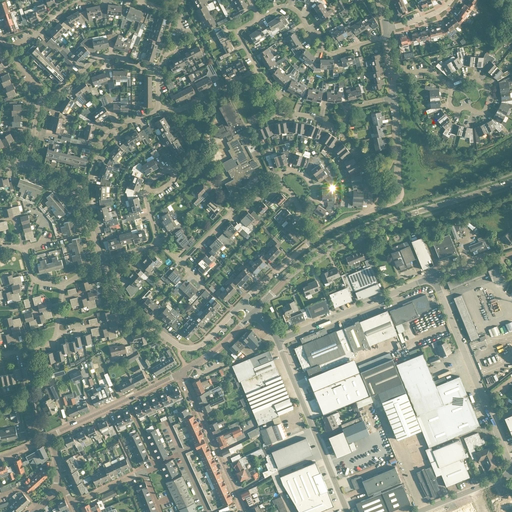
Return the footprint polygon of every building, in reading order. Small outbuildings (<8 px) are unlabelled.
[(209,11),(214,8),(211,3),(213,2),(213,1),(208,4),(205,0),(191,0),(197,10),(195,11),(203,27),(208,25),(209,28),(214,25),(216,24),(209,11)] [(315,0),(315,1),(317,5),(314,7),(318,13),(325,9),(323,5),(325,4),(322,0),(315,0)] [(395,0),(397,2),(394,3),(396,9),(405,5),(402,0),(395,0)] [(419,0),(416,2),(418,7),(421,6),(423,9),(428,7),(424,0),(419,0)] [(468,0),(470,1),(469,4),(476,9),(482,2),(479,0),(478,0),(468,0)] [(8,6),(6,1),(0,2),(0,6),(1,9),(12,5),(8,6)] [(244,1),(236,5),(239,11),(247,6),(244,1)] [(34,7),(35,11),(36,13),(39,12),(39,14),(44,12),(44,11),(46,10),(45,5),(44,3),(43,3),(36,5),(33,6),(34,7)] [(464,4),(461,9),(468,14),(471,16),(476,9),(469,4),(467,6),(464,4)] [(0,13),(0,15),(10,12),(13,11),(14,11),(12,5),(1,9),(2,11),(1,13),(0,13)] [(108,7),(104,7),(105,17),(113,18),(114,15),(115,5),(108,5),(108,7)] [(115,5),(114,15),(119,15),(119,18),(123,19),(124,15),(124,14),(125,9),(121,8),(121,6),(115,5)] [(405,5),(396,9),(398,14),(401,12),(403,15),(408,12),(405,5)] [(99,6),(93,7),(94,15),(98,15),(99,18),(105,17),(104,7),(100,7),(99,6)] [(83,11),(86,20),(86,21),(92,20),(91,16),(94,15),(93,7),(87,8),(87,10),(83,11)] [(124,15),(123,19),(120,27),(124,28),(126,19),(132,21),(133,19),(137,10),(130,7),(127,16),(124,15)] [(325,9),(318,13),(321,19),(326,16),(328,19),(334,15),(331,9),(326,11),(325,9)] [(460,15),(458,18),(465,24),(469,18),(467,17),(468,14),(461,9),(457,13),(460,15)] [(137,10),(133,19),(139,21),(135,32),(138,33),(142,23),(145,17),(142,16),(143,13),(137,10)] [(10,12),(0,15),(1,18),(3,17),(4,18),(5,20),(12,18),(15,17),(13,11),(10,12)] [(25,14),(26,17),(27,21),(30,20),(31,22),(36,20),(35,19),(38,18),(36,13),(35,11),(28,13),(25,14)] [(78,11),(72,14),(76,22),(78,25),(81,23),(86,20),(83,11),(79,13),(78,11)] [(67,19),(64,22),(70,30),(75,27),(73,24),(76,22),(72,14),(67,17),(67,19)] [(156,22),(165,25),(167,19),(161,17),(162,16),(159,15),(157,20),(155,19),(154,21),(156,22)] [(273,20),(279,30),(285,26),(284,25),(288,23),(283,15),(280,16),(281,17),(279,18),(278,16),(273,20)] [(3,25),(4,27),(17,23),(16,20),(17,19),(16,16),(15,17),(12,18),(5,20),(6,23),(5,24),(3,25)] [(227,17),(217,22),(219,26),(229,21),(227,17)] [(366,17),(364,19),(370,30),(373,28),(373,29),(378,26),(373,17),(368,20),(366,17)] [(454,17),(449,20),(455,28),(458,26),(459,28),(465,24),(458,18),(456,20),(454,17)] [(356,21),(355,22),(361,32),(366,29),(368,32),(370,30),(364,19),(361,20),(356,22),(356,21)] [(269,27),(266,29),(269,34),(271,33),(272,34),(274,33),(279,30),(273,20),(267,23),(269,27)] [(447,27),(444,29),(447,34),(449,38),(458,31),(455,28),(449,20),(445,24),(447,27)] [(59,23),(54,28),(61,34),(64,31),(66,34),(67,32),(70,30),(64,22),(61,25),(59,23)] [(156,22),(155,28),(163,30),(165,25),(156,22)] [(349,23),(346,25),(353,36),(355,34),(356,35),(361,32),(355,22),(354,22),(355,24),(351,26),(349,23)] [(17,23),(4,27),(5,29),(6,28),(8,29),(9,32),(12,31),(13,33),(21,30),(20,28),(19,28),(17,23)] [(339,29),(338,29),(343,38),(348,35),(350,38),(353,36),(346,25),(344,26),(339,29)] [(440,26),(434,28),(437,37),(439,36),(440,38),(441,39),(443,38),(444,37),(443,36),(447,35),(447,34),(444,29),(441,30),(440,26)] [(61,34),(54,28),(50,32),(53,35),(52,36),(55,39),(55,38),(57,39),(61,34)] [(155,28),(153,33),(162,36),(163,30),(155,28)] [(260,28),(255,31),(259,39),(265,35),(266,36),(269,34),(266,29),(262,31),(260,28)] [(426,30),(428,39),(434,38),(434,37),(437,37),(434,28),(429,29),(430,33),(427,33),(426,30)] [(333,32),(332,29),(329,31),(335,42),(338,40),(338,41),(343,38),(338,29),(338,30),(333,32)] [(223,47),(231,43),(232,43),(229,38),(229,39),(227,35),(225,36),(222,30),(216,33),(221,43),(222,43),(224,46),(223,47)] [(419,35),(418,36),(419,42),(420,45),(422,45),(421,44),(423,43),(422,40),(426,39),(426,40),(428,39),(426,30),(420,31),(420,33),(419,33),(419,34),(419,35)] [(259,39),(255,31),(249,35),(251,38),(250,39),(253,43),(254,42),(256,44),(261,41),(259,39)] [(288,31),(284,34),(283,34),(285,38),(286,37),(290,43),(297,38),(294,33),(290,35),(288,31)] [(81,49),(79,52),(85,58),(90,53),(85,48),(86,47),(88,48),(90,46),(86,39),(87,39),(83,32),(81,34),(84,39),(80,44),(81,44),(79,47),(81,49)] [(112,34),(112,39),(117,41),(114,46),(120,49),(123,42),(120,41),(122,36),(112,32),(112,34)] [(123,42),(120,49),(127,52),(129,46),(132,47),(134,43),(135,42),(134,42),(138,33),(135,32),(134,32),(131,40),(128,39),(127,43),(123,42)] [(412,37),(409,38),(411,44),(414,43),(413,42),(417,42),(419,42),(418,36),(417,32),(411,34),(412,37)] [(162,36),(153,33),(151,39),(160,41),(162,36)] [(99,37),(100,39),(101,48),(109,46),(108,42),(111,42),(112,39),(112,34),(106,35),(99,37)] [(405,35),(399,36),(402,46),(404,45),(407,44),(411,44),(409,38),(406,38),(405,35)] [(51,38),(49,41),(53,45),(56,47),(55,48),(58,51),(59,50),(60,51),(59,51),(60,52),(62,50),(55,43),(56,43),(51,38)] [(92,38),(87,39),(86,39),(90,46),(94,45),(95,49),(101,48),(100,39),(93,41),(92,38)] [(297,38),(290,43),(293,48),(292,49),(295,54),(300,49),(297,46),(301,44),(297,38)] [(149,43),(147,48),(156,51),(158,45),(155,44),(156,41),(149,39),(148,42),(149,43)] [(59,40),(56,43),(55,43),(62,50),(66,47),(59,40)] [(231,43),(223,47),(226,53),(222,55),(224,58),(230,55),(229,52),(234,49),(231,43)] [(29,55),(29,56),(30,54),(35,58),(33,60),(34,60),(41,52),(36,47),(38,46),(37,46),(29,55)] [(199,46),(194,49),(199,59),(202,57),(201,54),(202,53),(199,46)] [(266,49),(260,53),(261,53),(261,52),(263,55),(262,55),(261,56),(263,59),(262,60),(263,60),(264,62),(264,63),(274,57),(272,54),(271,55),(269,51),(273,49),(272,46),(266,49)] [(66,47),(62,50),(69,57),(69,56),(68,55),(71,52),(66,47)] [(147,48),(146,53),(154,56),(156,51),(147,48)] [(450,62),(454,70),(460,67),(460,66),(463,65),(460,51),(459,48),(457,48),(458,52),(457,52),(458,57),(455,59),(454,57),(453,56),(448,59),(450,62)] [(191,49),(188,50),(193,58),(195,57),(196,59),(197,59),(198,59),(199,59),(194,49),(191,50),(191,49)] [(300,49),(295,54),(299,57),(300,56),(305,60),(310,54),(305,49),(303,52),(300,49)] [(62,50),(60,52),(65,57),(72,63),(67,59),(69,57),(62,50)] [(464,51),(460,51),(463,65),(466,65),(473,66),(474,57),(465,56),(464,51)] [(41,52),(34,60),(38,65),(46,57),(41,52)] [(71,54),(76,59),(80,63),(85,58),(79,52),(76,54),(74,52),(71,54)] [(141,58),(142,58),(141,62),(149,64),(150,61),(153,61),(154,56),(146,53),(143,53),(141,58)] [(474,57),(473,66),(480,67),(480,66),(483,67),(488,54),(486,53),(485,53),(483,58),(474,57)] [(185,54),(180,56),(185,65),(185,64),(186,65),(187,64),(188,65),(190,64),(185,54)] [(310,54),(305,60),(309,64),(308,66),(313,70),(316,64),(313,61),(315,58),(310,54)] [(367,61),(368,66),(371,65),(372,66),(379,64),(378,61),(381,60),(380,54),(372,56),(373,59),(367,61)] [(488,54),(483,67),(486,68),(485,69),(490,74),(497,67),(490,60),(492,56),(488,54)] [(353,55),(347,57),(349,65),(355,63),(357,68),(361,66),(360,63),(358,57),(354,58),(353,55)] [(180,56),(176,59),(181,70),(182,69),(180,67),(185,65),(180,56)] [(46,57),(38,65),(43,70),(51,62),(46,57)] [(72,63),(65,57),(63,59),(68,64),(73,69),(70,66),(72,63)] [(274,57),(264,63),(265,66),(266,65),(268,68),(270,67),(271,70),(271,71),(279,64),(282,61),(285,59),(284,57),(281,59),(275,62),(274,60),(275,59),(274,57)] [(338,63),(337,63),(339,73),(341,73),(342,72),(343,71),(343,70),(344,70),(344,69),(344,68),(343,67),(349,65),(347,57),(341,58),(342,62),(338,63)] [(171,66),(173,70),(175,73),(177,72),(181,70),(176,59),(172,61),(173,64),(171,66)] [(316,64),(313,70),(321,70),(321,68),(327,68),(327,60),(320,60),(320,64),(316,64)] [(333,60),(327,60),(327,68),(333,68),(333,73),(339,73),(337,63),(333,64),(333,60)] [(236,63),(231,65),(236,75),(235,72),(238,71),(237,70),(239,70),(240,72),(246,69),(241,61),(236,64),(236,63)] [(51,62),(43,70),(45,68),(49,73),(48,74),(56,66),(51,62)] [(442,66),(438,63),(435,66),(446,75),(448,73),(449,74),(454,70),(450,62),(442,66)] [(68,64),(65,66),(71,72),(73,69),(68,64)] [(279,64),(271,71),(273,73),(272,75),(274,77),(274,78),(276,80),(282,73),(284,71),(280,67),(281,66),(279,64)] [(379,64),(372,66),(373,71),(368,73),(369,78),(373,78),(380,76),(379,73),(383,72),(381,67),(380,67),(379,64)] [(56,66),(48,74),(53,79),(62,70),(57,65),(56,66)] [(228,67),(225,68),(221,71),(224,78),(228,76),(227,76),(229,75),(230,78),(236,75),(231,65),(231,66),(228,68),(228,67)] [(203,77),(204,79),(208,88),(211,86),(211,85),(213,84),(212,82),(219,79),(213,67),(208,69),(209,70),(207,73),(207,74),(205,75),(203,77)] [(497,67),(490,74),(495,78),(496,78),(497,81),(502,78),(509,73),(510,75),(511,73),(511,69),(508,71),(508,70),(503,73),(497,67)] [(62,70),(53,79),(54,78),(59,82),(58,84),(62,79),(65,82),(70,77),(69,77),(66,75),(67,75),(67,74),(65,76),(62,74),(64,72),(63,71),(64,70),(63,69),(62,70)] [(127,71),(120,71),(120,79),(127,79),(127,86),(130,86),(130,74),(127,74),(127,71)] [(2,82),(10,78),(8,73),(1,76),(3,81),(2,82)] [(105,73),(98,75),(100,82),(107,80),(105,73)] [(282,73),(276,80),(279,82),(282,84),(288,77),(286,75),(285,76),(282,73)] [(499,85),(500,92),(509,91),(508,82),(511,79),(511,78),(511,77),(511,73),(510,75),(511,76),(498,82),(500,85),(499,85)] [(94,85),(96,84),(97,87),(102,86),(100,82),(98,75),(91,77),(94,85)] [(375,84),(369,86),(371,91),(381,88),(380,85),(384,84),(382,79),(381,80),(380,76),(373,78),(375,84)] [(201,78),(198,79),(203,89),(204,89),(204,90),(208,88),(204,79),(203,77),(201,78)] [(10,78),(2,82),(3,85),(0,86),(0,87),(1,89),(2,88),(13,83),(11,83),(9,79),(11,78),(10,78)] [(198,79),(195,81),(194,82),(199,91),(203,89),(198,79)] [(292,81),(290,85),(287,89),(290,91),(290,92),(293,93),(299,82),(295,80),(294,82),(292,81)] [(84,81),(78,86),(83,92),(86,90),(88,92),(90,91),(93,95),(95,94),(92,88),(90,89),(89,88),(84,81)] [(299,82),(293,93),(296,95),(296,94),(300,96),(302,90),(305,92),(306,88),(301,86),(302,84),(299,82)] [(13,83),(2,88),(3,90),(6,88),(7,91),(6,92),(14,89),(15,88),(13,83)] [(356,89),(353,90),(356,98),(359,97),(358,96),(362,95),(361,93),(364,92),(362,83),(358,84),(359,86),(356,87),(356,89)] [(189,84),(185,86),(191,97),(194,96),(193,94),(195,93),(190,84),(189,84)] [(429,90),(430,100),(439,99),(439,92),(438,92),(439,89),(434,87),(425,85),(424,89),(429,90)] [(86,102),(80,94),(83,92),(78,86),(73,90),(77,96),(75,99),(77,100),(82,105),(83,105),(86,102)] [(184,90),(182,91),(186,98),(189,96),(189,98),(191,97),(185,86),(183,87),(184,90)] [(317,101),(320,102),(322,92),(321,91),(321,88),(319,88),(318,92),(315,91),(313,101),(316,102),(317,101)] [(14,89),(6,92),(8,97),(16,94),(14,89)] [(313,101),(315,91),(309,89),(306,98),(310,99),(310,100),(313,101)] [(346,90),(347,95),(349,99),(352,98),(352,99),(356,98),(353,90),(350,91),(350,89),(346,90)] [(178,93),(177,93),(182,102),(184,101),(183,99),(186,98),(182,91),(178,93)] [(509,91),(500,92),(501,99),(502,99),(501,102),(511,103),(511,100),(509,91)] [(105,94),(104,94),(108,106),(113,104),(114,112),(121,111),(120,104),(121,104),(121,102),(114,102),(112,97),(111,97),(109,93),(105,94)] [(177,93),(173,95),(173,94),(170,96),(173,101),(173,100),(174,101),(175,100),(177,104),(182,102),(177,93)] [(120,104),(121,111),(128,111),(128,108),(131,108),(131,95),(128,96),(128,101),(121,101),(121,102),(121,104),(120,104)] [(77,100),(75,99),(73,101),(67,97),(63,103),(70,107),(73,108),(76,103),(80,107),(82,105),(77,100)] [(425,114),(427,114),(440,109),(439,106),(440,106),(439,99),(430,100),(431,109),(426,110),(426,112),(424,112),(425,114)] [(230,101),(219,107),(224,116),(220,118),(227,131),(229,130),(232,136),(246,129),(241,119),(240,120),(230,101)] [(500,105),(497,111),(505,115),(509,107),(511,107),(511,103),(501,102),(501,105),(500,105)] [(70,107),(63,103),(59,109),(66,113),(70,107)] [(104,107),(98,111),(103,118),(109,113),(106,109),(104,107)] [(440,109),(427,114),(425,114),(424,115),(425,116),(426,117),(428,116),(428,117),(428,118),(429,118),(430,118),(432,117),(431,116),(433,115),(439,122),(446,116),(442,111),(441,111),(440,109)] [(98,111),(93,116),(98,122),(103,118),(98,111)] [(494,117),(492,119),(502,129),(506,134),(508,132),(504,128),(504,127),(501,123),(505,115),(497,111),(493,117),(494,117)] [(371,114),(372,119),(374,126),(380,124),(382,124),(381,120),(385,119),(384,115),(382,116),(381,112),(371,114)] [(52,116),(50,123),(61,126),(62,121),(65,122),(66,116),(60,113),(58,117),(52,116)] [(80,114),(79,116),(88,123),(90,120),(80,114)] [(152,118),(155,123),(155,122),(158,126),(156,127),(157,129),(159,128),(167,123),(164,117),(162,118),(160,115),(152,118)] [(446,116),(439,122),(445,129),(442,133),(443,134),(441,137),(444,139),(446,135),(453,124),(450,122),(451,121),(446,116)] [(489,121),(483,124),(487,132),(496,128),(499,132),(500,131),(505,136),(506,134),(502,129),(492,119),(490,122),(489,121)] [(10,126),(8,126),(8,129),(12,129),(13,129),(12,126),(16,126),(21,126),(20,121),(12,121),(10,121),(9,122),(10,126)] [(285,122),(280,123),(282,133),(289,132),(288,128),(286,128),(285,122)] [(293,122),(293,127),(293,128),(291,128),(290,132),(297,133),(299,123),(293,122)] [(61,126),(50,123),(49,129),(57,131),(56,135),(62,136),(71,138),(72,135),(65,133),(63,133),(64,130),(60,129),(61,126)] [(167,123),(159,128),(162,133),(168,129),(170,128),(167,123)] [(87,124),(86,131),(93,133),(95,126),(87,124)] [(257,149),(251,152),(247,146),(252,144),(248,137),(250,136),(246,129),(232,136),(229,130),(227,131),(227,132),(222,124),(212,129),(216,138),(219,136),(220,139),(226,136),(228,141),(227,142),(230,149),(228,150),(233,159),(227,163),(228,162),(228,164),(225,166),(228,170),(236,166),(246,185),(249,183),(248,181),(257,176),(254,169),(260,165),(257,159),(261,156),(257,149)] [(380,124),(374,126),(371,126),(374,138),(381,136),(384,136),(382,127),(380,128),(380,124)] [(446,135),(444,139),(446,140),(448,137),(449,137),(451,134),(455,135),(455,134),(460,135),(462,126),(456,124),(456,125),(453,124),(446,135)] [(474,128),(475,133),(476,142),(480,141),(479,136),(487,132),(483,124),(477,127),(477,128),(474,128)] [(311,125),(310,130),(309,131),(307,130),(306,134),(313,136),(316,127),(311,125)] [(267,126),(263,127),(267,137),(273,134),(272,130),(270,131),(267,126)] [(462,126),(460,135),(469,137),(469,142),(471,142),(471,144),(473,144),(473,142),(473,133),(472,128),(469,129),(469,128),(462,126)] [(267,137),(263,127),(258,129),(260,135),(258,136),(260,140),(264,138),(267,137)] [(316,127),(313,136),(319,139),(321,135),(319,134),(321,129),(316,127)] [(142,132),(148,143),(151,141),(147,135),(144,129),(141,131),(142,132)] [(168,129),(162,133),(160,134),(163,140),(172,135),(168,129)] [(78,136),(78,140),(84,141),(85,138),(92,140),(93,133),(86,131),(82,130),(81,134),(81,137),(78,136)] [(132,134),(131,135),(135,143),(141,139),(142,139),(145,144),(148,143),(142,132),(140,133),(138,134),(136,131),(135,130),(132,132),(132,134)] [(328,132),(325,136),(324,138),(323,136),(320,140),(326,144),(333,136),(328,132)] [(5,136),(6,137),(9,145),(10,144),(9,143),(14,140),(12,136),(10,133),(5,136)] [(1,135),(0,135),(0,137),(4,146),(5,147),(9,145),(6,137),(3,138),(1,135)] [(127,141),(123,144),(130,151),(131,152),(133,150),(132,145),(135,143),(131,135),(128,136),(125,138),(127,141)] [(172,135),(163,140),(166,145),(175,140),(172,135)] [(333,136),(326,144),(332,148),(335,145),(333,143),(337,138),(333,136)] [(381,136),(374,138),(372,138),(375,150),(385,148),(384,144),(386,143),(385,139),(382,140),(381,136)] [(175,140),(166,145),(167,145),(168,144),(172,150),(180,144),(177,139),(175,140)] [(117,144),(113,149),(121,156),(125,151),(127,153),(130,151),(123,144),(120,147),(117,144)] [(180,144),(172,150),(175,155),(178,154),(179,155),(181,154),(180,152),(184,150),(180,144)] [(336,146),(333,149),(338,154),(346,148),(342,144),(338,148),(336,146)] [(48,147),(45,159),(52,161),(55,149),(52,148),(52,150),(48,149),(48,147)] [(346,148),(338,154),(343,160),(346,157),(344,156),(349,152),(346,148)] [(55,149),(52,161),(58,163),(59,161),(61,152),(57,151),(57,149),(55,149)] [(112,157),(109,161),(118,165),(118,166),(120,163),(116,161),(121,156),(113,149),(109,154),(112,157)] [(276,154),(277,156),(280,165),(287,162),(285,158),(290,156),(290,149),(276,154)] [(296,152),(290,149),(290,156),(294,158),(293,162),(300,164),(302,156),(296,154),(296,152)] [(61,152),(59,161),(65,162),(67,154),(61,152)] [(67,154),(65,162),(72,164),(74,155),(74,153),(68,152),(67,154)] [(302,156),(300,164),(306,167),(308,162),(313,164),(316,158),(310,156),(303,154),(302,156)] [(74,155),(72,164),(71,166),(78,167),(78,165),(80,157),(74,155)] [(80,157),(78,165),(85,167),(84,169),(88,157),(81,155),(80,157)] [(270,156),(266,157),(268,163),(272,162),(273,167),(280,165),(277,156),(271,158),(270,156)] [(316,158),(313,164),(315,167),(311,170),(316,176),(326,168),(325,167),(324,168),(320,163),(316,158)] [(343,161),(346,168),(356,163),(353,158),(348,161),(347,159),(343,161)] [(153,159),(147,162),(152,171),(158,167),(156,164),(157,163),(156,160),(154,161),(153,159)] [(103,163),(101,169),(110,173),(112,169),(117,172),(119,166),(118,166),(118,165),(109,161),(107,165),(103,163)] [(137,169),(136,169),(141,173),(145,171),(147,174),(152,171),(147,162),(142,165),(141,163),(139,163),(133,166),(137,169)] [(356,163),(346,168),(350,174),(354,172),(353,170),(358,168),(356,163)] [(236,166),(228,170),(228,171),(231,178),(233,177),(234,179),(225,184),(229,191),(241,184),(243,187),(246,185),(236,166)] [(326,168),(316,176),(320,181),(324,178),(327,182),(333,180),(329,175),(330,173),(326,168)] [(102,177),(101,181),(110,184),(111,180),(108,179),(110,173),(101,169),(99,175),(102,177)] [(134,175),(131,181),(140,185),(143,179),(140,178),(141,173),(136,169),(136,171),(134,170),(132,175),(134,175)] [(350,175),(352,183),(362,180),(361,175),(355,176),(354,174),(350,175)] [(20,178),(18,183),(17,186),(20,187),(19,191),(22,192),(26,181),(20,178)] [(321,190),(321,194),(331,194),(334,194),(334,187),(333,187),(333,180),(327,182),(327,187),(322,187),(322,190),(321,190)] [(362,180),(352,183),(353,190),(357,189),(357,187),(363,186),(362,180)] [(26,181),(22,192),(24,193),(26,189),(29,190),(31,183),(26,181)] [(96,192),(106,193),(106,186),(110,187),(110,184),(101,181),(100,186),(96,185),(96,192)] [(127,193),(133,194),(135,190),(138,191),(140,185),(131,181),(129,187),(127,186),(125,192),(127,193)] [(31,183),(29,190),(32,191),(30,195),(33,196),(37,185),(31,183)] [(193,192),(197,195),(199,197),(197,200),(200,202),(201,201),(207,196),(204,193),(208,189),(202,183),(193,192)] [(37,185),(33,196),(36,197),(37,193),(40,194),(43,187),(37,185)] [(45,203),(47,205),(57,196),(56,194),(55,195),(52,192),(46,197),(49,200),(45,203)] [(106,193),(96,192),(96,198),(99,199),(100,203),(110,202),(112,202),(112,198),(106,199),(106,193)] [(133,194),(127,193),(127,194),(128,200),(130,206),(139,204),(138,197),(134,198),(133,194)] [(269,202),(271,204),(275,200),(280,205),(281,207),(284,204),(282,203),(286,199),(285,198),(286,197),(283,194),(282,195),(281,194),(278,197),(276,195),(269,202)] [(331,194),(321,194),(321,198),(322,198),(322,201),(327,201),(328,206),(334,208),(334,207),(334,201),(335,201),(335,194),(334,194),(331,194)] [(57,196),(47,205),(49,207),(52,204),(54,207),(60,202),(58,199),(59,198),(57,196)] [(212,197),(208,201),(205,204),(208,207),(210,209),(211,210),(216,216),(220,211),(223,208),(219,205),(220,205),(216,202),(212,197)] [(353,198),(353,200),(352,205),(357,206),(356,207),(362,208),(363,199),(353,198)] [(60,202),(54,207),(56,209),(53,212),(55,214),(65,205),(63,204),(62,204),(60,202)] [(97,209),(99,215),(108,212),(107,206),(110,205),(110,202),(100,203),(100,208),(97,209)] [(254,208),(256,210),(257,209),(262,214),(268,207),(263,203),(260,205),(258,203),(254,208)] [(125,215),(126,218),(133,217),(132,214),(138,212),(137,211),(141,210),(139,204),(130,206),(131,211),(129,212),(129,214),(125,215)] [(65,205),(55,214),(57,216),(60,213),(62,216),(68,211),(66,208),(67,207),(65,205)] [(334,208),(328,206),(325,209),(318,205),(314,211),(322,216),(326,210),(330,213),(334,208)] [(18,206),(11,208),(13,215),(21,213),(18,206)] [(161,222),(164,227),(174,221),(172,218),(173,217),(174,214),(172,210),(170,211),(167,207),(162,210),(164,215),(162,216),(164,220),(161,222)] [(3,210),(4,213),(5,218),(13,215),(11,208),(3,210)] [(281,210),(278,213),(274,217),(279,222),(283,218),(286,220),(292,214),(287,209),(284,212),(281,210)] [(247,211),(243,215),(252,223),(255,220),(256,220),(258,219),(259,220),(261,219),(253,211),(253,212),(251,215),(247,211)] [(108,212),(99,215),(100,221),(104,220),(106,224),(118,221),(116,217),(110,219),(110,218),(108,212)] [(28,215),(20,217),(22,225),(30,223),(28,215)] [(242,221),(239,225),(241,227),(243,228),(248,234),(251,231),(248,227),(249,226),(254,230),(256,228),(252,223),(243,215),(239,219),(242,221)] [(6,221),(0,222),(0,228),(0,231),(8,229),(6,221)] [(61,227),(61,230),(73,227),(74,226),(74,224),(72,224),(71,221),(64,223),(65,226),(61,227)] [(141,221),(135,223),(137,229),(141,241),(147,240),(146,236),(147,235),(145,228),(141,229),(140,225),(142,224),(141,221)] [(174,221),(164,227),(166,231),(173,227),(177,232),(179,230),(182,227),(179,223),(176,225),(174,221)] [(230,223),(226,226),(234,235),(238,231),(241,227),(236,222),(233,225),(230,223)] [(285,226),(286,228),(285,229),(289,233),(286,236),(291,241),(290,242),(292,245),(299,238),(296,236),(297,235),(292,229),(294,226),(291,223),(291,224),(289,222),(285,226)] [(30,223),(22,225),(24,232),(32,230),(30,223)] [(450,226),(455,239),(458,238),(456,231),(457,230),(455,224),(450,226)] [(73,227),(61,230),(62,232),(66,231),(67,235),(75,232),(74,229),(75,229),(74,226),(73,227)] [(228,236),(225,239),(230,245),(231,246),(234,243),(232,242),(234,241),(231,238),(234,235),(226,226),(222,230),(228,236)] [(173,235),(176,239),(174,241),(178,245),(187,237),(183,233),(186,230),(182,227),(179,230),(177,232),(173,235)] [(248,234),(243,228),(239,232),(245,237),(248,234)] [(131,231),(135,243),(141,241),(137,229),(131,231)] [(32,230),(24,232),(26,240),(30,239),(31,242),(36,240),(35,237),(34,238),(32,230)] [(131,231),(125,233),(128,243),(134,241),(134,243),(135,243),(131,231)] [(508,232),(505,234),(502,237),(508,245),(509,243),(511,246),(511,245),(511,237),(511,236),(511,234),(511,232),(510,231),(508,232)] [(125,233),(119,235),(119,237),(122,244),(128,243),(125,233)] [(449,234),(432,241),(439,259),(456,252),(449,234)] [(187,237),(178,245),(182,249),(188,243),(190,246),(195,240),(191,236),(189,239),(187,237)] [(69,244),(69,246),(81,243),(82,243),(82,241),(80,241),(79,237),(72,239),(73,243),(69,244)] [(119,237),(113,239),(116,248),(122,247),(122,244),(119,237)] [(216,237),(212,241),(220,249),(224,245),(227,248),(230,245),(225,239),(221,242),(216,237)] [(411,241),(422,269),(433,265),(422,237),(411,241)] [(113,239),(112,239),(107,240),(108,243),(106,244),(107,247),(109,246),(110,250),(116,248),(113,239)] [(272,247),(270,250),(276,256),(281,251),(278,248),(280,246),(275,241),(273,240),(269,244),(272,247)] [(209,251),(211,253),(215,257),(219,253),(218,251),(220,249),(212,241),(208,245),(212,248),(209,251)] [(481,241),(469,246),(471,250),(483,245),(481,241)] [(81,243),(69,246),(70,249),(74,248),(75,251),(82,249),(82,246),(83,245),(82,243),(81,243)] [(399,266),(400,270),(405,268),(407,267),(407,268),(412,266),(410,261),(415,259),(409,245),(404,248),(402,243),(398,245),(398,246),(396,247),(396,246),(391,248),(393,252),(391,253),(393,259),(397,257),(398,259),(394,261),(396,267),(399,266)] [(76,255),(72,256),(72,258),(84,255),(85,255),(85,253),(83,253),(82,249),(75,251),(76,255)] [(264,250),(260,254),(264,258),(266,260),(268,258),(272,261),(276,256),(270,250),(267,253),(264,250)] [(346,258),(347,262),(349,265),(365,259),(361,250),(350,254),(351,255),(346,258)] [(257,260),(254,263),(261,269),(265,264),(262,261),(264,258),(260,254),(258,252),(254,257),(257,260)] [(205,254),(201,258),(209,266),(213,262),(216,259),(214,257),(215,257),(211,253),(207,256),(205,254)] [(84,255),(72,258),(73,261),(77,260),(78,263),(86,261),(85,258),(86,257),(85,255),(84,255)] [(57,256),(54,257),(57,269),(58,270),(60,269),(60,268),(63,267),(61,260),(58,261),(57,256)] [(148,256),(144,260),(153,268),(157,264),(158,266),(161,262),(162,263),(162,262),(155,256),(154,256),(155,256),(152,259),(148,256)] [(53,262),(50,263),(51,270),(55,269),(55,271),(58,270),(57,269),(54,257),(52,258),(53,262)] [(209,266),(201,258),(197,262),(202,266),(199,270),(203,274),(206,271),(207,272),(211,268),(209,266)] [(40,261),(41,265),(38,266),(40,273),(43,272),(44,274),(46,273),(46,272),(43,260),(40,261)] [(45,260),(43,260),(46,272),(46,273),(48,272),(48,271),(51,270),(50,263),(46,264),(45,260)] [(147,270),(143,273),(148,277),(150,275),(149,273),(150,272),(153,268),(144,260),(141,264),(147,270)] [(249,262),(244,267),(251,273),(253,270),(256,274),(261,269),(254,263),(252,265),(249,262)] [(241,272),(239,275),(245,281),(250,276),(249,275),(251,273),(244,267),(242,265),(238,269),(241,272)] [(349,275),(345,276),(352,292),(355,291),(358,299),(376,292),(376,293),(381,291),(370,266),(367,267),(364,269),(349,275)] [(450,290),(455,288),(489,274),(492,282),(502,278),(497,266),(488,270),(486,266),(447,282),(450,290)] [(320,274),(322,279),(325,286),(329,284),(328,282),(331,280),(340,277),(336,268),(320,274)] [(166,272),(162,276),(161,278),(164,281),(165,280),(169,283),(171,281),(179,273),(174,269),(169,275),(166,272)] [(134,271),(131,275),(139,283),(143,279),(145,278),(150,283),(152,281),(148,277),(143,273),(140,276),(134,271)] [(179,273),(171,281),(175,285),(183,276),(179,273)] [(335,289),(328,292),(334,308),(348,302),(349,302),(352,301),(351,297),(353,296),(352,292),(345,276),(345,274),(341,276),(346,288),(337,292),(335,289)] [(14,283),(13,278),(12,275),(4,277),(6,285),(13,283),(14,283)] [(139,283),(131,275),(127,279),(133,284),(130,288),(134,292),(138,288),(136,287),(139,283)] [(233,275),(229,279),(235,285),(237,283),(240,286),(245,281),(239,275),(236,277),(233,275)] [(20,276),(13,278),(14,283),(13,283),(14,285),(19,284),(22,283),(20,276)] [(228,286),(225,289),(232,295),(236,290),(233,287),(235,285),(229,279),(225,283),(228,286)] [(90,289),(89,284),(88,281),(80,283),(82,291),(90,290),(90,289)] [(303,288),(305,292),(306,295),(319,290),(316,281),(308,284),(308,285),(303,288)] [(96,282),(89,284),(90,289),(90,290),(90,292),(95,291),(98,290),(96,282)] [(178,289),(173,294),(175,295),(179,290),(180,291),(181,292),(181,291),(185,295),(193,287),(189,283),(185,287),(182,284),(177,288),(178,289)] [(12,286),(13,294),(18,292),(21,292),(19,284),(14,285),(12,286)] [(193,287),(185,295),(189,299),(188,300),(192,303),(198,297),(197,296),(197,297),(194,294),(197,290),(193,287)] [(219,289),(219,290),(215,293),(221,299),(224,297),(227,300),(232,295),(225,289),(222,292),(219,289)] [(140,306),(145,310),(153,301),(149,297),(148,296),(149,295),(151,292),(149,290),(143,297),(146,300),(140,306)] [(87,293),(89,300),(94,299),(97,298),(95,291),(90,292),(87,293)] [(10,292),(2,293),(4,298),(4,301),(12,299),(11,294),(10,292)] [(13,294),(11,294),(12,299),(13,302),(20,300),(18,292),(13,294)] [(389,311),(391,316),(395,326),(418,316),(417,314),(431,308),(426,294),(402,304),(403,306),(389,311)] [(462,294),(458,296),(453,298),(471,341),(479,337),(462,294)] [(35,305),(38,305),(42,303),(40,296),(33,298),(35,305)] [(78,297),(70,299),(72,307),(79,305),(78,300),(78,297)] [(86,298),(78,300),(79,305),(80,308),(88,306),(87,301),(86,298)] [(87,301),(88,306),(88,309),(96,307),(94,299),(89,300),(87,301)] [(211,303),(210,304),(217,310),(222,306),(215,299),(211,303)] [(304,308),(306,314),(308,318),(311,317),(312,318),(329,311),(325,299),(304,308)] [(153,301),(145,310),(148,314),(154,308),(157,311),(161,307),(161,306),(159,304),(158,306),(156,304),(156,305),(153,301)] [(208,301),(204,306),(214,314),(217,310),(210,304),(211,303),(208,301)] [(282,308),(285,314),(286,315),(287,314),(287,315),(290,314),(290,313),(297,310),(293,301),(287,304),(288,305),(282,308)] [(42,303),(38,305),(40,312),(42,311),(47,310),(45,302),(42,303)] [(165,303),(161,306),(161,307),(164,310),(158,316),(163,320),(171,311),(167,307),(166,306),(167,305),(165,303)] [(203,311),(203,312),(210,318),(214,314),(204,306),(201,309),(203,311)] [(47,310),(42,311),(43,314),(45,319),(52,317),(50,309),(47,310)] [(387,310),(355,323),(366,351),(372,349),(370,345),(397,334),(387,310)] [(171,311),(163,320),(167,323),(168,322),(171,324),(171,325),(172,325),(178,318),(179,316),(181,315),(179,313),(176,316),(175,314),(175,315),(171,311)] [(32,312),(24,314),(26,322),(29,321),(34,320),(32,312)] [(111,319),(110,315),(109,312),(101,313),(103,321),(111,319)] [(203,312),(199,316),(206,323),(210,318),(203,312)] [(285,314),(283,315),(287,327),(292,325),(305,320),(302,312),(291,317),(290,314),(287,315),(287,314),(286,315),(285,314)] [(117,313),(110,315),(111,319),(111,322),(116,321),(119,321),(117,313)] [(36,316),(36,319),(38,324),(45,322),(45,319),(43,314),(36,316)] [(199,316),(195,321),(200,325),(202,327),(206,323),(199,316)] [(14,325),(12,320),(11,317),(4,319),(6,327),(13,325),(14,325)] [(190,323),(196,329),(200,325),(195,321),(191,317),(187,321),(190,323)] [(20,318),(12,320),(14,325),(13,325),(14,327),(14,328),(19,326),(22,326),(20,318)] [(178,318),(172,325),(174,326),(173,327),(180,320),(178,318)] [(29,321),(31,329),(39,327),(38,324),(36,319),(34,320),(29,321)] [(108,323),(110,330),(110,331),(115,330),(118,329),(116,321),(111,322),(108,323)] [(190,323),(186,327),(192,334),(196,329),(190,323)] [(344,328),(355,355),(356,355),(359,354),(366,351),(355,323),(344,328)] [(11,328),(13,336),(18,334),(18,335),(21,334),(19,326),(14,328),(14,327),(11,328)] [(488,329),(491,336),(500,332),(497,326),(488,329)] [(99,327),(91,329),(93,337),(100,335),(99,330),(99,327)] [(182,331),(181,331),(179,333),(184,337),(186,335),(189,338),(192,334),(186,327),(182,331)] [(107,328),(99,330),(100,335),(101,338),(108,336),(109,336),(107,331),(107,328)] [(307,369),(319,364),(321,370),(322,371),(356,357),(355,355),(344,328),(341,329),(328,334),(325,328),(300,338),(302,345),(294,348),(303,371),(307,369)] [(110,330),(107,331),(109,336),(108,336),(109,339),(117,337),(115,330),(110,331),(110,330)] [(246,332),(237,341),(243,348),(246,345),(247,344),(252,349),(262,340),(252,330),(248,334),(246,332)] [(10,333),(2,335),(3,340),(4,343),(11,341),(10,336),(10,333)] [(132,335),(133,340),(133,342),(140,340),(141,345),(147,343),(145,336),(142,337),(141,333),(132,335)] [(18,334),(13,336),(10,336),(11,341),(12,344),(20,342),(18,335),(18,334)] [(83,335),(84,340),(85,345),(92,343),(91,339),(89,340),(88,334),(83,335)] [(74,337),(75,341),(77,347),(84,345),(83,341),(81,342),(80,336),(74,337)] [(243,348),(237,341),(234,344),(229,348),(233,352),(231,354),(235,359),(237,356),(236,355),(241,350),(243,348)] [(445,342),(441,344),(438,346),(439,350),(438,350),(441,356),(449,352),(445,342)] [(110,347),(111,352),(112,356),(126,353),(127,356),(133,352),(131,345),(125,346),(124,345),(115,347),(114,346),(110,347)] [(168,349),(165,351),(168,357),(167,357),(168,359),(166,360),(170,367),(176,363),(168,349)] [(56,357),(57,361),(64,360),(63,353),(62,350),(57,351),(58,357),(56,357)] [(137,350),(127,355),(130,360),(139,355),(137,350)] [(269,350),(264,352),(232,366),(239,382),(240,381),(258,425),(279,416),(279,415),(293,409),(292,405),(291,401),(290,402),(289,397),(289,398),(288,394),(287,394),(286,390),(285,386),(284,387),(283,383),(282,379),(281,379),(280,375),(279,376),(269,350)] [(43,355),(44,360),(45,365),(49,365),(49,363),(56,362),(55,358),(53,358),(51,352),(46,353),(46,354),(43,355)] [(459,376),(455,378),(436,386),(423,353),(396,364),(416,415),(429,447),(480,426),(459,376)] [(159,359),(162,363),(166,369),(170,367),(166,360),(164,356),(159,359)] [(392,359),(360,372),(370,395),(402,382),(392,359)] [(162,363),(152,368),(156,375),(166,369),(162,363)] [(319,364),(307,369),(309,375),(321,370),(319,364)] [(222,376),(223,376),(224,376),(224,375),(225,374),(224,371),(232,367),(231,365),(223,368),(222,368),(219,370),(222,376)] [(23,374),(23,378),(30,377),(31,379),(34,378),(32,367),(29,368),(29,367),(24,368),(25,373),(23,374)] [(13,370),(14,373),(15,380),(22,378),(21,374),(19,375),(18,369),(13,370)] [(80,370),(69,374),(72,382),(83,377),(80,370)] [(359,372),(313,391),(317,399),(328,394),(332,403),(320,408),(323,414),(369,395),(359,372)] [(143,373),(132,379),(135,386),(147,380),(143,373)] [(193,383),(195,388),(216,379),(215,376),(210,379),(209,375),(206,376),(207,380),(201,383),(199,380),(193,383)] [(48,380),(50,386),(51,386),(56,383),(55,377),(48,380)] [(127,381),(118,386),(122,393),(135,386),(132,379),(131,377),(127,380),(127,381)] [(216,379),(195,388),(198,394),(204,391),(203,388),(210,384),(217,381),(216,379)] [(219,385),(196,397),(198,402),(202,400),(204,403),(207,401),(205,397),(217,390),(220,396),(224,394),(219,385)] [(51,386),(50,386),(45,389),(50,399),(43,402),(44,406),(42,407),(44,411),(46,410),(48,415),(56,411),(55,409),(55,408),(54,408),(51,401),(54,400),(54,401),(58,399),(51,386)] [(105,401),(103,395),(102,391),(100,387),(96,388),(92,390),(93,392),(92,392),(94,395),(94,396),(98,397),(99,400),(97,401),(98,404),(105,401)] [(183,398),(180,393),(181,393),(180,390),(179,391),(178,387),(172,390),(174,394),(171,396),(174,402),(183,398)] [(106,393),(103,395),(105,401),(113,398),(110,392),(108,389),(105,390),(106,393)] [(405,392),(381,402),(397,440),(421,430),(405,392)] [(67,410),(68,413),(70,417),(80,413),(76,405),(74,397),(73,393),(67,395),(67,396),(65,397),(66,400),(68,400),(70,405),(71,405),(72,408),(67,410)] [(171,396),(170,395),(167,396),(165,393),(160,396),(162,400),(164,404),(165,406),(174,402),(171,396)] [(94,395),(91,396),(92,399),(95,406),(98,404),(97,401),(99,400),(98,397),(94,396),(94,395)] [(165,406),(164,404),(162,400),(159,401),(157,397),(151,400),(153,404),(155,408),(156,410),(165,406)] [(223,397),(201,407),(203,413),(217,407),(216,405),(225,400),(223,397)] [(475,402),(482,418),(488,415),(481,399),(475,402)] [(80,403),(76,405),(80,413),(89,409),(85,400),(80,403)] [(156,410),(155,408),(153,404),(150,405),(148,401),(142,404),(144,408),(146,412),(147,414),(148,416),(157,412),(156,410)] [(146,412),(144,408),(141,409),(139,405),(134,408),(138,418),(147,414),(146,412)] [(187,419),(185,415),(190,413),(187,408),(181,410),(178,412),(176,412),(180,422),(184,420),(187,419)] [(123,413),(125,417),(122,419),(125,425),(133,421),(129,410),(123,413)] [(13,413),(10,414),(11,419),(14,418),(15,423),(21,422),(18,411),(13,412),(13,413)] [(328,416),(323,418),(326,425),(324,426),(326,431),(338,426),(337,425),(340,424),(339,419),(338,417),(340,416),(338,412),(328,416)] [(125,425),(122,419),(120,414),(115,417),(117,421),(114,423),(118,431),(121,430),(120,427),(125,425)] [(184,420),(186,426),(196,421),(193,416),(187,419),(184,420)] [(360,422),(342,429),(348,443),(369,434),(362,416),(358,418),(360,422)] [(26,422),(27,425),(29,431),(29,430),(40,426),(39,421),(37,418),(26,422)] [(358,418),(341,425),(342,429),(360,422),(358,418)] [(223,419),(209,425),(213,435),(221,431),(218,425),(224,422),(223,419)] [(97,424),(100,429),(101,433),(108,430),(111,436),(116,434),(112,425),(109,427),(106,421),(101,423),(101,422),(97,424)] [(196,421),(186,426),(189,432),(199,427),(196,421)] [(228,426),(230,431),(239,427),(238,423),(237,422),(228,426)] [(282,422),(272,426),(278,440),(287,436),(282,422)] [(271,425),(260,430),(266,445),(277,440),(271,425)] [(4,430),(0,430),(0,437),(1,441),(9,439),(10,439),(18,438),(15,426),(3,429),(4,430)] [(86,429),(89,434),(90,438),(93,436),(97,440),(102,437),(101,434),(99,430),(96,431),(93,426),(86,429)] [(199,427),(189,432),(191,437),(201,433),(199,427)] [(230,431),(223,434),(226,439),(234,435),(235,437),(242,434),(239,427),(230,431)] [(258,427),(247,433),(250,438),(251,438),(257,434),(260,433),(261,432),(258,427)] [(158,436),(155,429),(154,429),(151,431),(146,433),(148,436),(147,436),(148,436),(148,438),(149,438),(149,440),(158,436)] [(76,434),(78,437),(80,442),(83,441),(86,446),(93,443),(90,438),(89,434),(86,436),(83,431),(76,434)] [(140,439),(139,437),(138,436),(138,435),(137,432),(132,435),(130,436),(128,437),(131,444),(135,442),(140,439)] [(478,432),(473,434),(464,438),(468,450),(485,443),(483,438),(480,439),(479,438),(479,437),(480,436),(479,436),(478,432)] [(201,433),(191,437),(195,444),(195,443),(199,441),(199,442),(200,442),(199,441),(204,439),(204,440),(201,433)] [(223,434),(220,435),(216,437),(221,448),(236,441),(235,437),(234,435),(226,439),(223,434)] [(61,445),(61,452),(61,450),(61,449),(65,447),(66,448),(75,444),(76,447),(77,447),(79,451),(83,449),(80,442),(78,437),(74,439),(72,436),(64,440),(65,442),(62,444),(61,444),(61,445)] [(162,443),(158,436),(149,440),(151,442),(150,442),(150,443),(151,442),(151,444),(153,447),(162,443)] [(306,437),(271,451),(278,468),(313,454),(306,437)] [(143,446),(142,444),(142,443),(141,442),(140,439),(135,442),(131,444),(134,451),(138,448),(143,446)] [(195,444),(196,446),(196,447),(197,448),(201,446),(201,445),(201,446),(206,444),(205,443),(206,443),(205,442),(204,440),(204,439),(199,441),(200,442),(199,442),(199,441),(195,443),(195,444)] [(441,474),(444,482),(446,487),(470,477),(467,470),(468,469),(466,463),(464,464),(462,459),(468,457),(467,453),(465,454),(459,439),(432,450),(431,447),(425,450),(430,462),(436,476),(441,474)] [(165,450),(162,443),(153,447),(154,450),(155,451),(155,452),(155,451),(156,454),(165,450)] [(196,447),(196,448),(199,453),(208,449),(206,443),(205,443),(206,444),(201,446),(201,445),(201,446),(197,448),(196,447)] [(235,446),(221,452),(224,457),(231,454),(230,452),(243,446),(241,443),(235,446)] [(267,445),(262,447),(266,456),(270,454),(267,445)] [(38,450),(26,456),(28,461),(33,458),(37,464),(41,462),(42,464),(48,459),(49,459),(47,456),(48,456),(43,446),(37,449),(38,450)] [(146,453),(145,451),(144,449),(145,449),(144,449),(143,446),(138,448),(134,451),(137,457),(142,455),(146,453)] [(487,448),(483,450),(475,453),(478,461),(484,459),(488,470),(496,466),(494,462),(491,453),(489,453),(487,448)] [(208,449),(199,453),(202,460),(211,455),(208,449)] [(168,457),(165,450),(156,454),(157,456),(158,457),(157,458),(158,458),(159,461),(168,457)] [(150,460),(147,454),(147,455),(146,453),(142,455),(137,457),(138,459),(140,464),(144,463),(146,462),(150,460)] [(239,454),(231,458),(232,462),(241,458),(239,454)] [(238,460),(236,461),(232,463),(234,467),(235,466),(237,472),(246,468),(244,464),(248,462),(247,460),(252,458),(250,454),(238,460)] [(211,455),(202,460),(204,465),(214,461),(211,455)] [(263,472),(265,477),(265,478),(271,474),(270,473),(277,469),(271,456),(266,459),(268,463),(266,464),(268,470),(263,472)] [(71,457),(62,461),(67,471),(66,471),(75,467),(73,464),(74,463),(71,457)] [(116,458),(118,461),(121,467),(122,466),(124,470),(128,468),(127,467),(129,467),(129,468),(131,467),(127,457),(121,460),(120,461),(118,457),(116,458)] [(25,471),(23,467),(20,459),(17,460),(15,460),(15,461),(14,461),(17,470),(18,473),(25,471)] [(109,461),(102,464),(105,470),(107,473),(108,473),(110,476),(114,474),(113,474),(115,473),(116,474),(117,473),(115,470),(114,470),(110,462),(109,461)] [(112,461),(110,462),(114,470),(115,470),(117,473),(121,471),(120,471),(122,470),(122,471),(124,470),(122,466),(121,467),(118,461),(113,464),(112,461)] [(170,461),(161,465),(164,472),(173,468),(170,461)] [(214,461),(204,465),(207,471),(217,467),(214,461)] [(327,491),(328,490),(320,472),(315,462),(280,476),(283,484),(299,511),(319,511),(334,506),(327,491)] [(43,468),(40,471),(46,477),(49,475),(48,473),(49,472),(48,467),(49,467),(49,464),(42,465),(41,466),(43,468)] [(0,476),(1,476),(2,477),(8,474),(10,479),(14,478),(12,472),(9,473),(6,465),(0,466),(0,476)] [(79,476),(76,470),(82,468),(80,465),(75,467),(66,471),(68,474),(69,474),(70,476),(68,477),(71,483),(80,479),(79,479),(78,476),(79,476)] [(217,467),(207,471),(209,476),(219,472),(217,467)] [(246,468),(237,472),(236,473),(240,481),(257,473),(255,469),(253,470),(249,472),(247,467),(246,468)] [(360,476),(351,480),(355,490),(364,486),(368,495),(373,493),(401,481),(395,467),(362,480),(360,476)] [(431,467),(416,472),(420,482),(421,482),(423,486),(425,491),(427,495),(432,494),(433,496),(432,496),(436,494),(435,492),(441,490),(440,490),(438,485),(431,467)] [(164,472),(168,479),(177,475),(173,468),(164,472)] [(97,470),(98,473),(101,478),(102,478),(104,481),(108,479),(107,479),(109,478),(109,479),(111,478),(110,476),(108,473),(107,473),(105,470),(100,472),(98,469),(97,470)] [(270,473),(271,474),(279,493),(286,490),(282,484),(277,470),(277,469),(270,473)] [(40,471),(37,474),(43,480),(46,477),(40,471)] [(90,473),(93,480),(95,485),(101,483),(100,482),(102,481),(102,482),(104,481),(102,478),(101,478),(98,473),(93,475),(92,472),(90,473)] [(219,472),(209,476),(212,482),(222,478),(219,472)] [(37,475),(33,479),(38,484),(43,480),(37,474),(37,475)] [(180,510),(180,511),(197,511),(194,503),(195,502),(182,476),(166,482),(179,510),(180,510)] [(28,478),(26,480),(34,489),(39,485),(38,484),(33,479),(31,481),(28,478)] [(222,478),(212,482),(215,488),(224,484),(222,478)] [(80,479),(71,483),(72,483),(73,486),(74,486),(75,488),(74,489),(77,495),(85,491),(83,488),(84,488),(82,482),(81,482),(80,479)] [(34,489),(26,480),(24,483),(26,485),(24,487),(29,493),(34,489)] [(148,488),(145,483),(135,486),(138,493),(148,490),(147,488),(148,488)] [(224,484),(215,488),(217,493),(227,489),(224,484)] [(402,484),(356,503),(359,511),(388,511),(410,503),(402,484)] [(257,490),(256,486),(241,493),(243,499),(245,498),(248,506),(259,501),(258,497),(252,500),(250,496),(251,496),(250,494),(257,490)] [(227,489),(217,493),(220,499),(229,495),(227,489)] [(150,497),(149,494),(150,494),(149,494),(149,492),(148,490),(138,493),(141,500),(150,497)] [(511,495),(510,491),(492,499),(497,511),(505,511),(503,507),(511,502),(511,495)] [(15,493),(14,495),(21,503),(22,502),(25,506),(30,501),(23,494),(19,498),(15,493)] [(21,503),(14,495),(12,496),(16,500),(11,504),(18,511),(23,507),(20,503),(21,503)] [(229,495),(220,499),(223,506),(232,501),(229,495)] [(281,496),(274,499),(272,500),(274,505),(276,504),(276,503),(282,500),(281,496)] [(153,504),(152,502),(153,501),(152,501),(152,500),(150,497),(141,500),(144,507),(153,504)] [(59,507),(52,510),(53,511),(57,511),(60,511),(61,511),(64,509),(65,511),(70,511),(68,507),(65,500),(57,504),(59,507)] [(89,504),(81,507),(83,511),(89,511),(92,511),(94,510),(95,511),(97,511),(100,511),(101,511),(101,510),(99,507),(98,503),(92,506),(93,507),(90,508),(89,504)]
